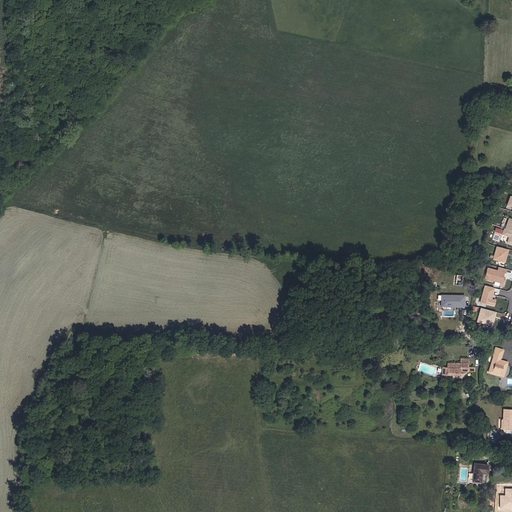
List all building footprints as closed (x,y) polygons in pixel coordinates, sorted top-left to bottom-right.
[(507,263),(510,250),(498,246),(495,260),(507,263)] [(505,278),(506,273),(507,273),(508,269),(500,267),(499,271),(489,268),(486,279),(505,284),(506,279),(505,278)] [(493,299),(496,288),(486,285),(482,302),(495,306),(497,300),(493,299)] [(464,296),(441,296),(441,307),(464,307),(464,296)] [(494,325),(498,312),(483,308),(480,321),(494,325)] [(501,358),(502,350),(494,349),(493,356),(495,356),(494,359),(493,359),(490,373),(501,375),(505,372),(506,366),(505,364),(505,362),(499,361),(500,358),(501,358)] [(468,367),(469,359),(461,358),(461,363),(447,363),(447,368),(442,368),(441,375),(461,376),(461,372),(475,373),(476,368),(468,367)] [(511,409),(504,409),(503,419),(501,419),(501,427),(502,427),(502,428),(511,429),(511,409)] [(474,462),(472,480),(474,481),(481,482),(482,471),(488,472),(489,463),(477,462),(474,462)] [(505,495),(500,495),(500,510),(511,510),(511,488),(505,489),(505,495)]
